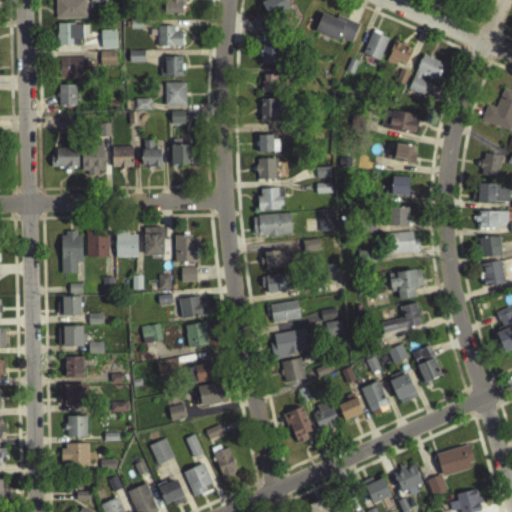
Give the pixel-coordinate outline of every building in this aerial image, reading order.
[(181,10),(187,10),(187,0),(163,0),(163,19),(182,19),(181,10)] [(290,12),(282,0),(271,0),(259,7),(264,16),(251,24),(260,39),(271,32),(267,25),(290,12)] [(54,23),(85,23),(85,2),(54,2),(54,23)] [(313,34),(349,49),(358,28),(335,19),(334,23),(320,17),(313,34)] [(87,43),(87,28),(56,28),(56,50),(79,50),(79,43),(87,43)] [(181,51),(180,35),(173,36),(172,30),(156,30),(156,51),(181,51)] [(114,34),(99,35),(100,53),(115,53),(114,34)] [(362,59),(379,65),(386,41),(370,36),(362,59)] [(278,69),(278,45),(261,45),(261,69),(278,69)] [(403,71),(410,53),(392,45),(385,63),(403,71)] [(114,55),(98,55),(98,70),(115,70),(114,55)] [(127,55),(128,67),(143,66),(143,55),(127,55)] [(441,65),(418,59),(408,97),(426,101),(430,84),(436,86),(441,65)] [(180,81),(180,61),(161,61),(162,81),(180,81)] [(84,83),(85,63),(58,62),(57,82),(84,83)] [(260,96),(275,97),(275,79),(261,78),(260,96)] [(163,110),(184,110),(184,87),(163,87),(163,110)] [(75,110),(75,89),(57,90),(57,110),(75,110)] [(486,109),(480,124),(509,136),(511,128),(511,96),(502,92),(494,112),(486,109)] [(134,114),(149,114),(149,103),(134,103),(134,114)] [(258,103),(258,126),(276,126),(277,103),(258,103)] [(379,130),(413,140),(418,121),(391,113),(387,125),(381,124),(379,130)] [(169,128),(183,128),(183,116),(170,115),(169,128)] [(58,120),(57,136),(74,137),(74,120),(58,120)] [(256,157),(278,156),(277,140),(255,141),(256,157)] [(160,170),(159,153),(151,154),(151,145),(140,145),(141,170),(160,170)] [(414,151),(395,147),(391,164),(411,168),(414,151)] [(193,169),(194,150),(170,149),(170,168),(193,169)] [(103,177),(102,150),(80,151),(81,178),(103,177)] [(132,171),(131,151),(110,151),(110,172),(132,171)] [(50,173),(70,173),(70,171),(77,171),(76,152),(54,152),(54,160),(49,160),(50,173)] [(496,182),(499,160),(482,157),(479,179),(496,182)] [(255,184),(275,184),(275,163),(255,163),(255,184)] [(329,182),(328,172),(315,172),(316,182),(329,182)] [(407,181),(390,181),(390,199),(407,200),(407,181)] [(329,187),(314,188),(314,198),(329,198),(329,187)] [(506,189),(476,188),(476,207),(506,207),(506,189)] [(280,192),(256,194),(258,215),(281,214),(280,192)] [(407,212),(387,212),(387,231),(407,230),(407,212)] [(332,214),(316,215),(317,237),(333,236),(332,214)] [(505,215),(475,216),(475,233),(505,232),(505,215)] [(290,239),(289,218),(251,220),(252,240),(290,239)] [(161,232),(142,232),(142,260),(162,260),(161,232)] [(85,262),(107,261),(106,235),(84,236),(85,262)] [(388,257),(415,256),(414,236),(387,237),(388,257)] [(81,266),(80,237),(59,237),(60,278),(76,278),(76,266),(81,266)] [(136,237),(113,237),(114,262),(136,261),(136,237)] [(197,266),(196,240),(172,241),(173,267),(197,266)] [(477,242),(478,262),(499,261),(498,241),(477,242)] [(300,245),(302,257),(318,255),(317,243),(300,245)] [(263,273),(287,272),(286,255),(263,256),(263,273)] [(482,292),(503,288),(498,264),(480,268),(482,278),(479,278),(482,292)] [(179,286),(194,286),(194,272),(179,272),(179,286)] [(421,291),(419,274),(394,277),(395,283),(388,284),(389,296),(395,295),(396,304),(413,302),(412,292),(421,291)] [(290,278),(261,280),(262,298),(291,295),(290,278)] [(168,279),(156,279),(156,294),(169,294),(168,279)] [(79,289),(68,288),(67,297),(79,297),(79,289)] [(60,320),(78,320),(78,301),(60,301),(60,320)] [(179,322),(206,320),(205,306),(198,306),(197,301),(177,303),(179,322)] [(299,323),(295,305),(267,310),(271,328),(299,323)] [(398,311),(400,322),(379,327),(382,338),(420,329),(414,307),(398,311)] [(503,357),(511,353),(511,322),(507,311),(493,316),(501,334),(494,337),(503,357)] [(335,322),(333,313),(319,315),(320,324),(335,322)] [(342,339),(339,324),(323,327),(325,342),(342,339)] [(186,353),(207,350),(203,327),(183,330),(186,353)] [(139,331),(141,348),(160,345),(157,328),(139,331)] [(81,351),(81,330),(61,330),(62,351),(81,351)] [(272,362),(306,357),(303,334),(269,338),(272,362)] [(87,358),(100,358),(100,347),(87,347),(87,358)] [(386,354),(391,368),(405,363),(401,349),(386,354)] [(409,357),(423,387),(440,379),(427,349),(409,357)] [(81,381),(81,361),(63,361),(64,382),(81,381)] [(177,378),(174,362),(154,365),(156,381),(177,378)] [(280,365),(282,386),(302,384),(300,363),(280,365)] [(211,367),(187,373),(191,388),(214,382),(211,367)] [(416,401),(405,377),(387,385),(398,409),(416,401)] [(196,391),(200,411),(225,405),(221,386),(196,391)] [(388,414),(378,386),(359,392),(369,421),(388,414)] [(58,409),(84,410),(84,390),(59,389),(58,409)] [(341,424),(358,419),(353,403),(336,408),(341,424)] [(125,406),(109,407),(109,416),(125,416),(125,406)] [(309,413),(318,436),(337,428),(329,406),(309,413)] [(166,411),(168,425),(183,423),(182,409),(166,411)] [(312,442),(300,411),(282,417),(293,449),(312,442)] [(85,442),(85,421),(64,420),(64,442),(85,442)] [(221,439),(218,429),(203,434),(206,444),(221,439)] [(183,443),(191,462),(200,458),(192,439),(183,443)] [(148,449),(154,469),(171,463),(164,443),(148,449)] [(87,471),(87,448),(60,448),(61,471),(87,471)] [(434,458),(440,480),(474,471),(468,449),(434,458)] [(211,458),(220,481),(235,476),(226,452),(211,458)] [(191,502),(205,496),(202,490),(210,487),(202,468),(181,476),(191,502)] [(412,469),(405,472),(404,469),(390,475),(402,499),(415,493),(414,491),(421,488),(412,469)] [(444,494),(439,479),(425,484),(430,499),(444,494)] [(173,509),(183,505),(174,483),(155,491),(163,509),(172,506),(173,509)] [(388,502),(383,483),(363,489),(369,508),(388,502)] [(127,494),(132,511),(153,511),(146,489),(127,494)] [(479,511),(476,494),(454,498),(455,505),(448,507),(448,511),(479,511)] [(75,505),(89,505),(88,496),(74,496),(75,505)] [(120,511),(117,502),(100,507),(101,511),(120,511)] [(336,511),(334,508),(328,510),(325,502),(306,510),(306,511),(336,511)]
